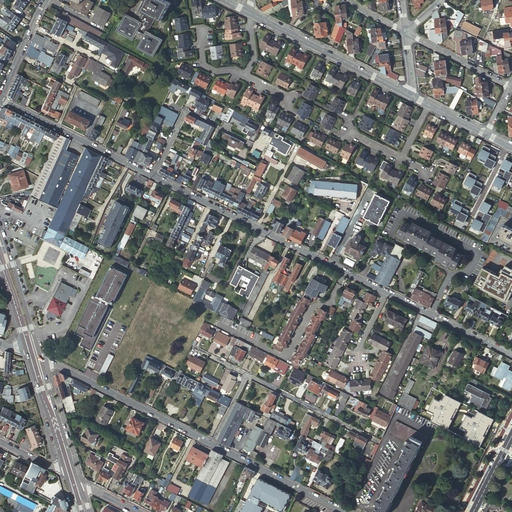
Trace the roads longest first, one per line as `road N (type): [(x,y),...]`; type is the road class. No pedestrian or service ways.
road 1 (residential): [(0,99),(386,292)]
road 2 (residential): [(211,443),(59,365),(36,362)]
road 3 (residential): [(253,14),(412,96)]
road 4 (residential): [(346,511),(211,443)]
road 5 (residential): [(247,374),(378,440)]
road 6 (residential): [(386,292),(511,354)]
road 7 (secondary): [(30,338),(0,222)]
